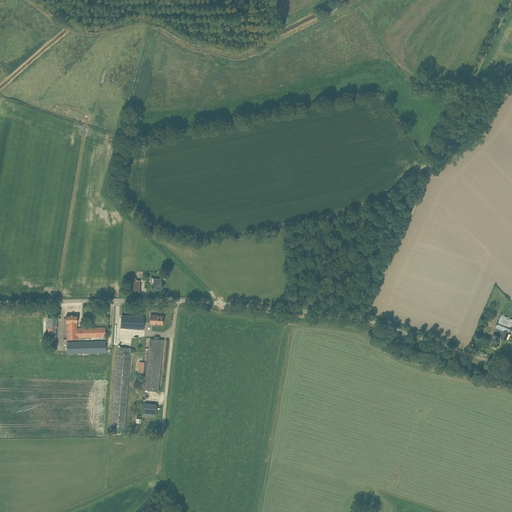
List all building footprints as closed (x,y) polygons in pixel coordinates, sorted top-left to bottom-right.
[(140,293),(140,288),(140,280),(136,280),(136,278),(130,278),(129,292),(140,293)] [(66,315),(66,317),(66,323),(67,323),(68,339),(79,339),(79,337),(106,336),(105,327),(77,328),(76,323),(77,323),(77,314),(66,315)] [(150,314),(150,323),(162,324),(163,315),(150,314)] [(122,316),(122,321),(121,328),(143,329),(144,317),(122,316)] [(48,318),(48,339),(56,339),(56,328),(57,328),(57,318),(48,318)] [(497,324),(495,329),(490,341),(493,342),(493,343),(496,344),(497,344),(499,337),(506,340),(510,329),(497,324)] [(145,390),(158,392),(163,340),(159,339),(159,337),(154,336),(154,338),(150,338),(145,390)] [(106,341),(67,342),(67,354),(106,353),(106,341)] [(125,427),(131,348),(117,347),(111,426),(125,427)] [(156,416),(157,403),(145,402),(144,415),(156,416)]
